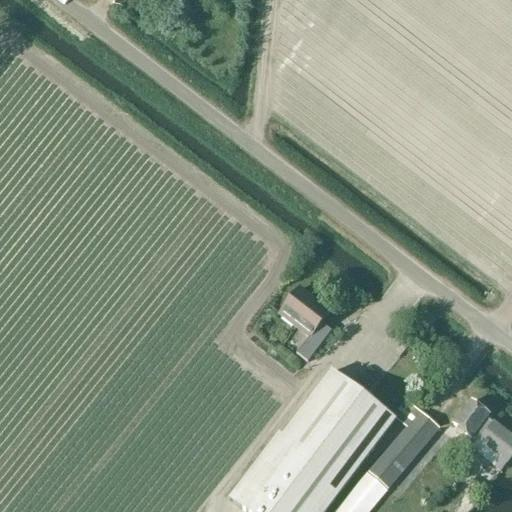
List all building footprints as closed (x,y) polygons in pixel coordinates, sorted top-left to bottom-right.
[(308,364),(324,342),(314,335),(330,315),(299,290),(279,317),(308,340),(297,356),(308,364)] [(233,504),(243,511),(327,511),(396,422),(331,374),(233,504)] [(511,457),(511,437),(489,419),(490,417),(471,402),(453,426),(472,442),(472,441),(478,445),(479,444),(499,460),(494,469),(500,474),(511,457)] [(389,492),(440,431),(407,403),(394,419),(407,430),(369,475),(389,492)] [(338,511),(372,511),(389,493),(369,476),(338,511)]
